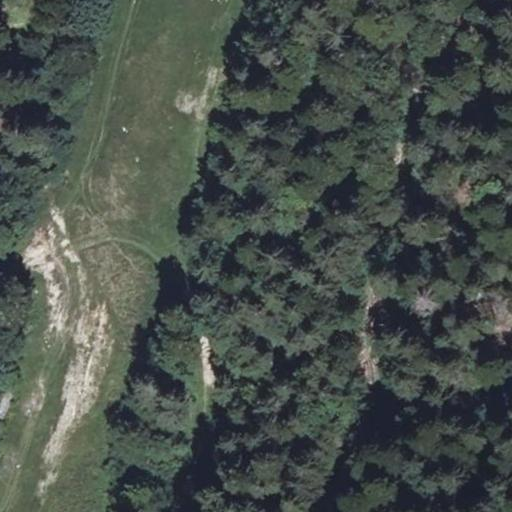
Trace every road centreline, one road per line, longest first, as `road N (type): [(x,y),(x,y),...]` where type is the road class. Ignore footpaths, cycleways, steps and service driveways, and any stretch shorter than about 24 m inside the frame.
road 1 (track): [(175,511),(206,409),(204,351),(172,276),(81,220),(131,0)]
road 2 (track): [(423,0),(361,422),(322,511)]
road 3 (track): [(4,511),(72,288),(81,220)]
